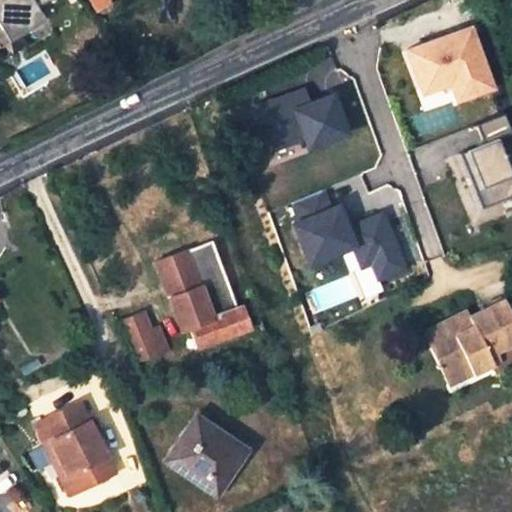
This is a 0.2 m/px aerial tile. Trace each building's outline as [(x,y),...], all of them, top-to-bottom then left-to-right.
[(52,0),(0,0),(0,28),(1,31),(15,23),(22,36),(46,22),(38,9),(52,0)] [(495,89),(476,23),(401,44),(416,95),(451,86),(455,101),(495,89)] [(310,101),(305,86),(244,105),(262,155),(303,142),(306,151),(354,139),(337,93),(310,101)] [(489,140),(445,157),(472,226),(511,211),(511,168),(499,136),(511,131),(505,113),(482,122),(489,140)] [(346,225),(339,206),(289,225),(305,271),(355,252),(361,271),(373,267),(379,282),(409,271),(385,212),(346,225)] [(203,246),(155,264),(181,334),(190,331),(195,348),(251,328),(243,307),(238,308),(224,277),(216,279),(203,246)] [(429,349),(447,386),(491,363),(487,355),(511,342),(511,319),(503,302),(469,318),(474,327),(429,349)] [(466,312),(422,334),(429,349),(474,327),(469,318),(466,312)] [(141,315),(122,323),(139,361),(165,350),(156,330),(148,333),(141,315)] [(38,359),(20,368),(24,376),(41,366),(38,359)] [(78,403),(35,425),(48,452),(55,448),(76,491),(113,473),(96,439),(90,428),(78,403)] [(194,418),(164,461),(214,495),(240,456),(211,436),(214,432),(194,418)] [(96,439),(100,437),(95,426),(90,428),(96,439)] [(240,456),(247,446),(218,427),(214,432),(211,436),(240,456)] [(48,452),(69,495),(76,491),(55,448),(48,452)]
